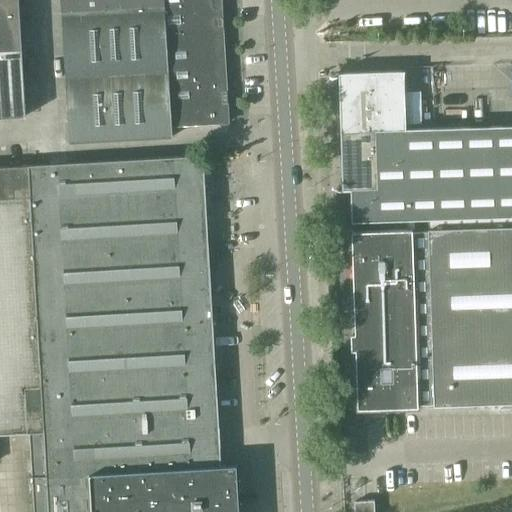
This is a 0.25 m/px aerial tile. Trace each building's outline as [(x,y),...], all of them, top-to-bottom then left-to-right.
[(19,0),(0,0),(0,117),(26,116),(19,0)] [(61,0),(70,143),(170,137),(170,133),(174,133),(173,125),(227,122),(220,0),(61,0)] [(511,125),(406,129),(404,72),(405,72),(405,71),(339,73),(343,191),(351,190),(352,220),(511,216),(511,125)] [(222,467),(207,217),(203,155),(29,165),(17,166),(0,167),(0,433),(30,432),(34,511),(236,511),(234,466),(222,467)] [(511,226),(427,229),(427,231),(412,232),(412,230),(351,232),(357,409),(418,407),(418,405),(433,404),(433,406),(511,404),(511,226)] [(374,511),(374,500),(354,501),(354,511),(374,511)]
